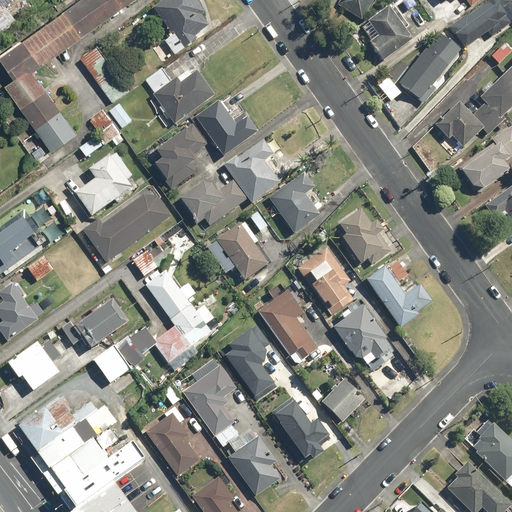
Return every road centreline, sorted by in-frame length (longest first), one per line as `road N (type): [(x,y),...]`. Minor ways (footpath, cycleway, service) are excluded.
road 1 (residential): [(267,0),(509,341)]
road 2 (residential): [(334,511),(509,341)]
